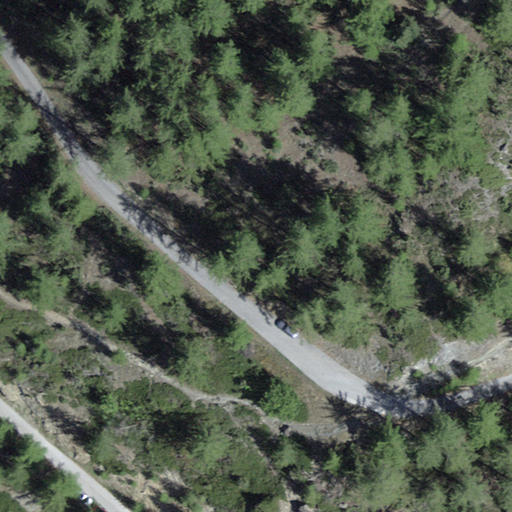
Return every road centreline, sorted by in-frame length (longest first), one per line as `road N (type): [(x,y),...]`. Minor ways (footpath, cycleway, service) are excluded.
road 1 (residential): [(0,45),(92,170),(256,313),(376,403),(413,408),(511,382)]
road 2 (residential): [(137,511),(0,403)]
